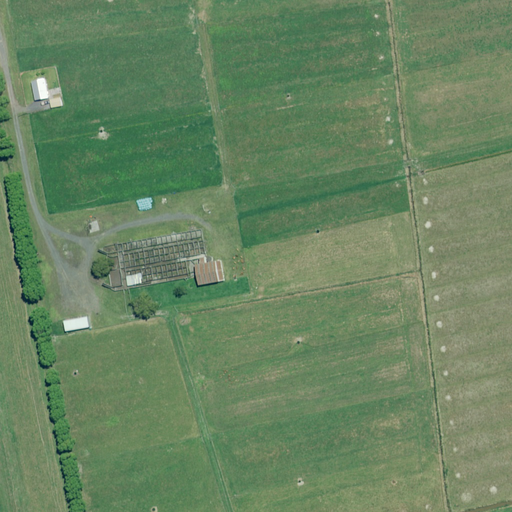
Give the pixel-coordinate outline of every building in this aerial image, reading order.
[(50,98),(46,79),(33,82),(37,101),(50,98)] [(63,106),(61,98),(51,100),(53,108),(63,106)] [(208,263),(207,258),(201,259),(202,264),(197,265),(201,286),(225,281),(222,261),(208,263)] [(143,283),(142,274),(127,277),(129,286),(143,283)] [(91,327),(89,317),(65,321),(67,332),(91,327)]
